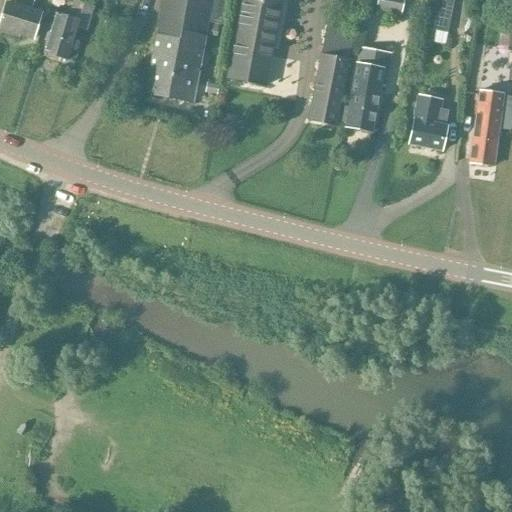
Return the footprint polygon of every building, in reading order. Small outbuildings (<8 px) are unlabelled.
[(6,3),(0,21),(0,29),(32,40),(40,13),(31,10),(34,1),(32,0),(14,0),(13,5),(6,3)] [(163,0),(149,72),(196,81),(211,0),(163,0)] [(241,0),(226,79),(265,86),(281,0),(241,0)] [(400,14),(402,0),(377,0),(376,10),(400,14)] [(432,0),(430,14),(428,14),(425,29),(446,34),(449,19),(452,0),(432,0)] [(90,17),(93,7),(81,4),(78,14),(90,17)] [(66,61),(78,20),(55,13),(43,53),(66,61)] [(335,126),(353,38),(350,37),(351,31),(329,26),(328,33),(325,32),(308,121),(335,126)] [(370,133),(382,69),(356,65),(347,115),(342,115),(340,125),(345,126),(345,128),(370,133)] [(149,72),(145,93),(192,102),(196,81),(149,72)] [(492,167),(502,95),(479,92),(469,163),(492,167)] [(440,152),(445,127),(434,124),(439,101),(419,97),(408,145),(440,152)]
